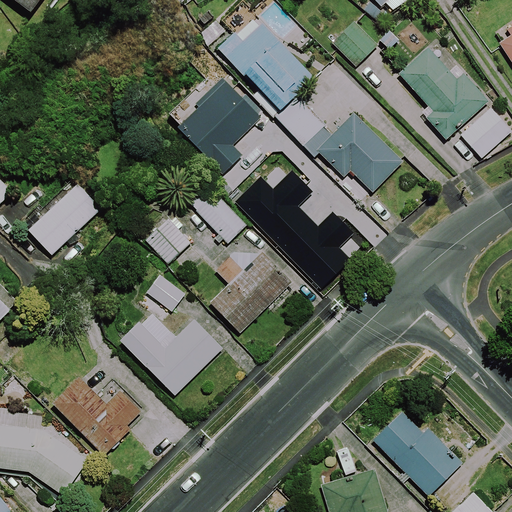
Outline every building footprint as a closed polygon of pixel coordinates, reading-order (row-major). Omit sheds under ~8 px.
[(7,0),(30,15),(40,0),(7,0)] [(370,0),(379,9),(388,0),(370,0)] [(312,83),(254,18),(216,51),(241,80),(223,96),(244,120),(241,122),(264,148),(280,134),(269,121),(312,83)] [(375,47),(351,24),(330,45),(354,69),(375,47)] [(511,26),(507,30),(511,37),(497,47),(511,69),(511,26)] [(450,78),(426,51),(398,76),(427,108),(420,114),(443,141),(485,104),(456,72),(450,78)] [(149,57),(134,61),(142,97),(158,93),(149,57)] [(323,127),(304,108),(282,129),(302,148),(323,127)] [(509,133),(489,110),(458,138),(479,161),(509,133)] [(400,163),(350,117),(316,155),(342,179),(347,173),(371,195),(400,163)] [(325,199),(285,159),(258,187),(261,189),(241,209),(287,255),(306,236),(297,227),(325,199)] [(0,205),(10,196),(0,185),(0,205)] [(99,212),(75,186),(25,231),(49,258),(99,212)] [(243,229),(217,200),(198,217),(225,246),(243,229)] [(188,244),(164,221),(142,244),(153,256),(165,267),(188,244)] [(291,290),(258,257),(242,274),(226,259),(213,273),(226,285),(206,306),(238,337),(264,310),(268,314),(291,290)] [(183,296),(157,277),(136,305),(161,325),(183,296)] [(0,319),(15,305),(0,289),(0,319)] [(191,328),(181,319),(156,344),(137,325),(118,343),(172,398),(220,351),(194,325),(191,328)] [(97,401),(78,381),(52,406),(102,457),(129,431),(124,427),(138,413),(112,387),(97,401)] [(460,465),(405,410),(372,443),(426,498),(460,465)] [(85,466),(54,434),(0,426),(0,470),(29,474),(53,495),(85,466)] [(383,511),(371,471),(319,487),(326,511),(383,511)] [(489,511),(471,494),(452,511),(489,511)] [(0,511),(8,511),(0,503),(0,511)]
